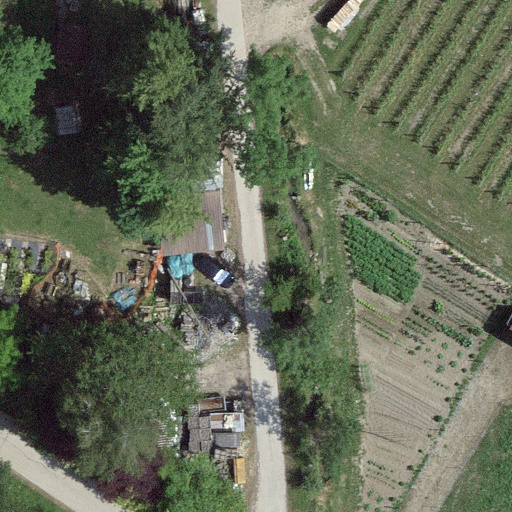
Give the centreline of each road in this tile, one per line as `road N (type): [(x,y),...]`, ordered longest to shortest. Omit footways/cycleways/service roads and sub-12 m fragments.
road 1 (track): [(228,0),(264,343),(272,511)]
road 2 (unclassified): [(0,436),(110,511)]
